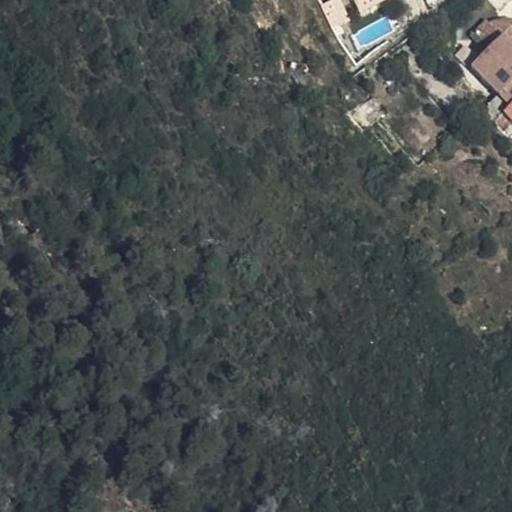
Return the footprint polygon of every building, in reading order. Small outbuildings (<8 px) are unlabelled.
[(349,0),(356,14),(386,0),(349,0)] [(511,0),(508,0),(494,10),(503,23),(511,19),(511,0)] [(479,43),(491,61),(503,53),(491,36),(479,43)] [(511,46),(503,53),(511,66),(511,46)] [(491,61),(468,77),(499,121),(494,124),(511,149),(511,66),(503,53),(491,61)]
